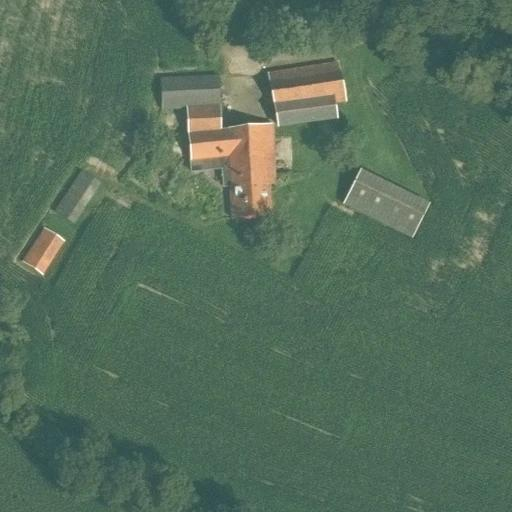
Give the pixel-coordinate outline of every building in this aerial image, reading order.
[(277,127),(336,119),(333,105),(344,103),(337,64),(268,75),(277,127)] [(220,131),(218,77),(160,80),(161,110),(186,109),(187,134),(191,173),(222,170),(223,188),(230,188),(233,219),(269,217),(267,185),(275,185),(273,165),(272,126),(220,131)] [(73,226),(100,185),(80,172),(53,213),(73,226)] [(360,181),(349,208),(422,236),(434,205),(399,192),(398,195),(360,181)] [(42,277),(64,242),(42,229),(20,264),(42,277)]
